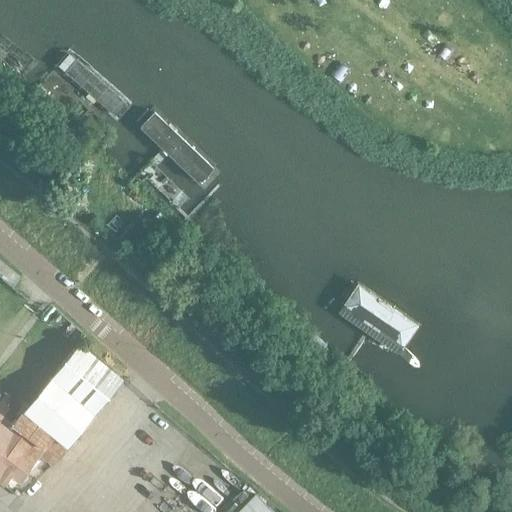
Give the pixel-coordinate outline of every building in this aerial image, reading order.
[(50,64),(112,114),(124,98),(63,48),(50,64)] [(217,166),(148,100),(128,121),(197,186),(217,166)] [(355,278),(336,307),(399,348),(418,320),(355,278)] [(86,407),(101,388),(111,396),(126,380),(79,339),(62,357),(63,358),(24,408),(69,445),(94,414),(94,413),(86,407)] [(45,447),(0,413),(0,481),(4,485),(11,475),(19,481),(45,447)] [(275,511),(256,492),(235,511),(275,511)]
